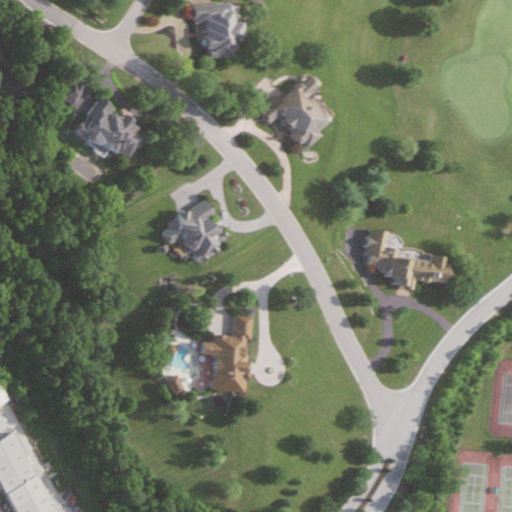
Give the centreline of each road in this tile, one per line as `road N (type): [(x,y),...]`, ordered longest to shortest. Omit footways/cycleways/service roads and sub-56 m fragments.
road 1 (residential): [(35,0),(159,82),(251,173),(296,234),(380,398),(407,427)]
road 2 (residential): [(511,283),(432,367),(407,427)]
